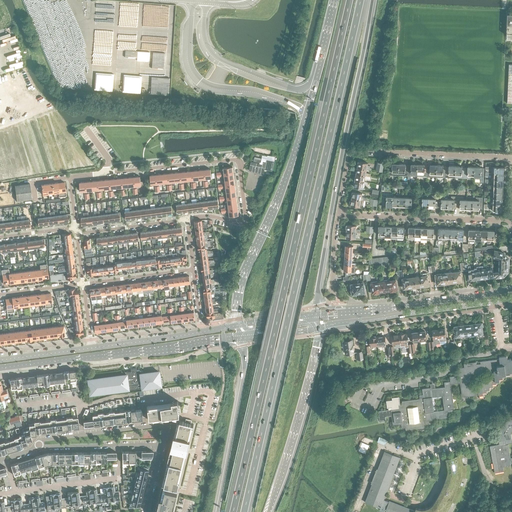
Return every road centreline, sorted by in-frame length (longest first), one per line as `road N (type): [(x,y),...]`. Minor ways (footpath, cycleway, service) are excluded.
road 1 (motorway): [(349,0),(232,511)]
road 2 (motorway): [(245,511),(360,0)]
road 3 (motorway): [(317,315),(372,0)]
road 4 (residential): [(69,177),(237,160),(243,222),(187,218)]
road 5 (secondary): [(0,368),(239,338)]
road 6 (residential): [(511,156),(349,152),(337,215)]
road 7 (secondary): [(305,117),(239,284),(236,325)]
road 8 (secondary): [(511,288),(317,315)]
road 9 (motorway): [(268,511),(318,327)]
road 10 (motorway): [(239,338),(244,365),(217,511)]
road 11 (residential): [(511,221),(337,215)]
road 12 (residential): [(349,321),(359,327),(511,303)]
road 13 (secondary): [(349,321),(511,297)]
road 14 (secondary): [(236,325),(92,348)]
road 15 (residential): [(162,444),(160,424),(39,445)]
road 16 (residential): [(39,445),(162,444)]
road 17 (motorway): [(335,0),(305,117)]
